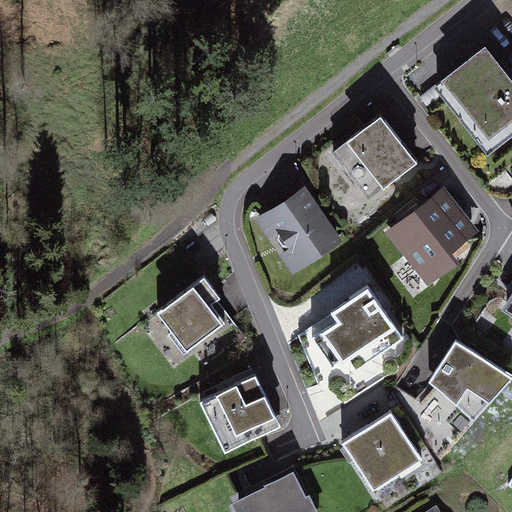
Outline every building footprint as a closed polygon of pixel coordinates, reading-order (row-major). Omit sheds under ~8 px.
[(511,80),(486,47),(433,88),(487,158),(511,138),(511,80)] [(419,162),(382,115),(332,154),(369,201),(419,162)] [(444,184),(383,232),(427,288),(460,263),(452,253),(481,231),(444,184)] [(305,185),(254,219),(292,276),(343,242),(305,185)] [(157,313),(187,353),(226,324),(211,304),(221,297),(205,277),(157,313)] [(312,338),(331,367),(347,357),(356,370),(403,338),(368,286),(329,312),(336,322),(312,338)] [(511,292),(500,312),(511,319),(511,292)] [(511,382),(511,376),(456,339),(428,382),(474,422),(511,382)] [(256,374),(199,402),(225,454),(282,426),(256,374)] [(391,411),(342,443),(374,491),(423,459),(391,411)] [(265,488),(232,504),(236,511),(319,511),(310,494),(307,496),(294,470),(264,485),(265,488)]
